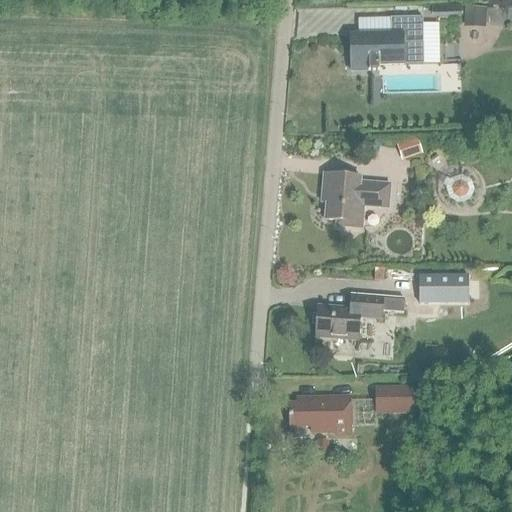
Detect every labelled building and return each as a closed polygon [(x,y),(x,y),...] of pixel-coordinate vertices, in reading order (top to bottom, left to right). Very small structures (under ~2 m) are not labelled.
[(464,8),(464,28),(485,29),(485,9),(464,8)] [(351,73),(379,72),(379,67),(403,66),(423,66),(423,45),(422,19),(390,19),(390,36),(350,37),(351,73)] [(442,90),(442,64),(424,64),(424,90),(442,90)] [(419,137),(399,142),(403,159),(423,154),(419,137)] [(360,179),(324,176),(322,194),(327,195),(325,221),(336,222),(336,228),(361,230),(363,208),(388,210),(390,186),(360,183),(360,179)] [(419,278),(419,306),(468,306),(468,278),(419,278)] [(404,301),(383,299),(351,297),(350,311),(317,308),(315,339),(358,342),(359,319),(381,321),(382,313),(403,314),(404,301)] [(413,415),(412,389),(375,390),(375,415),(413,415)] [(290,440),(305,439),(305,429),(311,428),(311,434),(351,434),(350,399),(296,399),(297,405),(289,406),(289,429),(290,429),(290,440)] [(316,457),(327,457),(327,442),(316,442),(316,457)]
